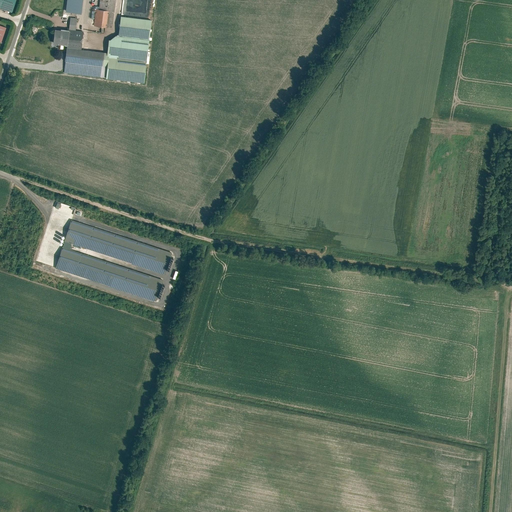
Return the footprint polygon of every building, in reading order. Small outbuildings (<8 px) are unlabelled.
[(17,0),(0,0),(0,10),(12,15),(17,0)] [(68,0),(68,11),(85,13),(86,0),(68,0)] [(96,11),(95,26),(109,27),(109,16),(116,16),(116,0),(96,0),(96,2),(92,2),(91,11),(96,11)] [(152,22),(121,18),(119,35),(115,37),(115,38),(110,42),(109,42),(108,54),(67,50),(64,74),(107,79),(106,80),(145,84),(152,22)] [(69,31),(55,30),(54,44),(67,45),(67,47),(81,48),(83,34),(69,32),(69,31)] [(172,252),(71,218),(55,268),(157,301),(164,278),(70,248),(72,243),(165,273),(172,252)]
